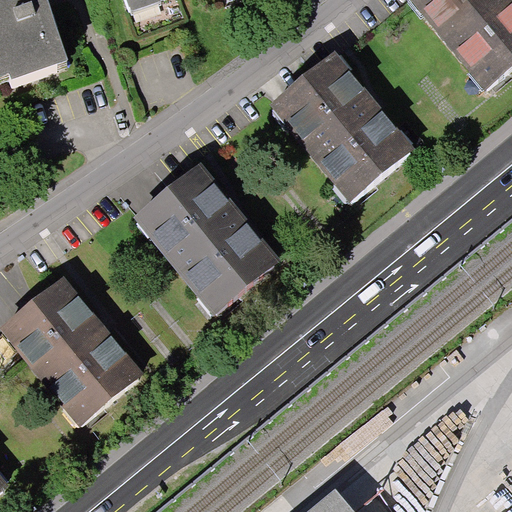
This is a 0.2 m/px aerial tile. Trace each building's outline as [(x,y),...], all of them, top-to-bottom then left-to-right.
[(0,0),(0,81),(9,79),(12,87),(68,67),(44,0),(0,0)] [(125,0),(131,16),(162,5),(161,0),(125,0)] [(511,0),(410,0),(487,94),(511,74),(511,0)] [(271,110),(348,207),(414,154),(337,58),(271,110)] [(135,222),(214,319),(281,265),(241,216),(202,168),(135,222)] [(2,334),(78,430),(144,377),(68,281),(2,334)] [(0,499),(10,491),(0,478),(0,499)] [(340,511),(329,499),(313,511),(340,511)]
